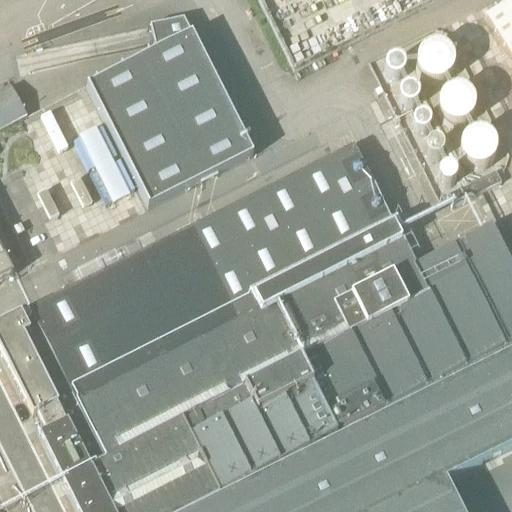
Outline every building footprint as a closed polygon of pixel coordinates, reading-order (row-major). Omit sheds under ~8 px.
[(511,0),(511,1),(486,18),(511,58),(511,0)] [(149,29),(154,55),(85,90),(146,211),(252,158),(182,22),(149,29)] [(3,260),(1,261),(0,257),(0,130),(16,122),(2,92),(0,92),(0,282),(12,277),(3,260)] [(11,319),(12,320),(5,323),(5,322),(4,323),(4,324),(0,325),(0,356),(32,419),(43,414),(48,423),(36,429),(77,511),(186,511),(219,496),(218,495),(336,435),(335,435),(511,345),(511,272),(490,229),(412,268),(352,149),(28,313),(36,329),(28,333),(19,316),(20,316),(19,315),(11,319)] [(511,355),(197,511),(457,511),(444,484),(511,450),(511,355)]
